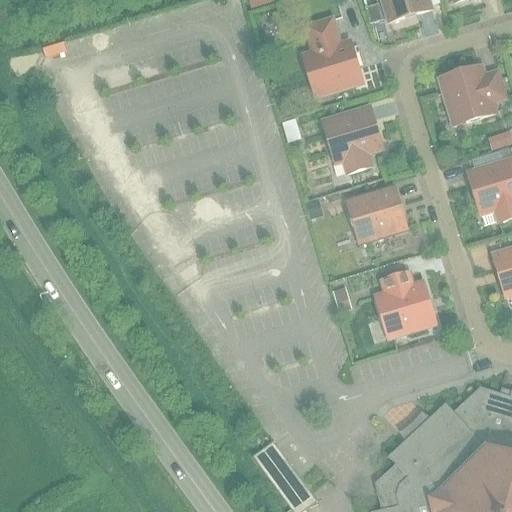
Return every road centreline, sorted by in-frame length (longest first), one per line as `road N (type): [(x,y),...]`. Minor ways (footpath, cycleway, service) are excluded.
road 1 (residential): [(494,349),(477,332),(404,79),(410,60),(511,28)]
road 2 (secondary): [(215,511),(97,349),(0,193)]
